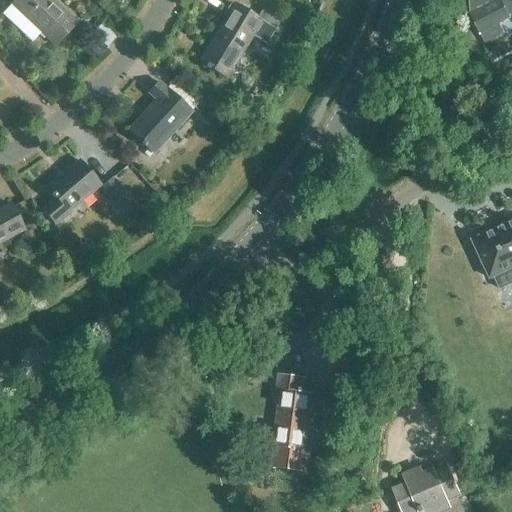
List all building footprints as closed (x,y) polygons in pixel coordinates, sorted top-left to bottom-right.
[(11,5),(54,45),(74,24),(48,0),(11,0),(14,3),(11,5)] [(468,0),(470,14),(485,43),(503,33),(498,24),(510,18),(500,0),(468,0)] [(260,40),(266,30),(242,16),(236,26),(225,19),(198,62),(226,79),(252,36),(260,40)] [(127,132),(152,155),(190,113),(158,84),(148,95),(155,102),(127,132)] [(53,199),(41,209),(53,223),(65,212),(97,185),(77,162),(46,190),(53,199)] [(99,189),(116,208),(127,199),(110,179),(99,189)] [(0,209),(0,243),(23,231),(9,205),(0,209)] [(511,222),(472,241),(490,280),(494,278),(500,290),(511,284),(511,272),(511,270),(511,269),(511,222)] [(330,356),(327,379),(348,382),(349,359),(330,356)] [(277,391),(280,392),(277,430),(276,427),(257,426),(255,444),(276,447),(274,464),(310,468),(309,453),(303,451),(309,395),(303,393),(306,377),(280,374),(277,391)] [(409,483),(394,483),(393,505),(411,506),(411,510),(435,511),(434,509),(448,510),(448,484),(433,483),(433,479),(409,478),(409,483)]
